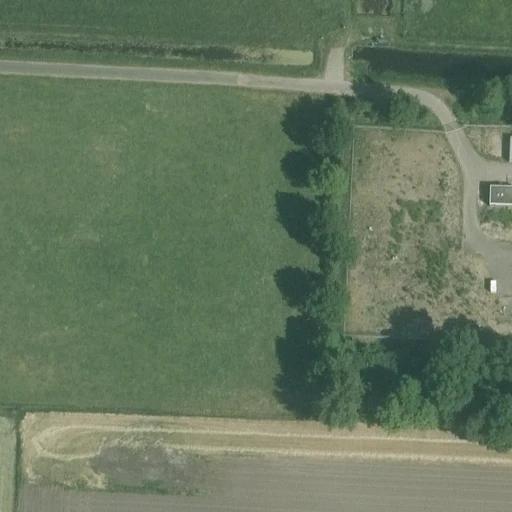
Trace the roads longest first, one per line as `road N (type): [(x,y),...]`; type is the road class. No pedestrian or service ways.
road 1 (unclassified): [(0,70),(403,92),(432,103),(451,125)]
road 2 (track): [(152,444),(511,459)]
